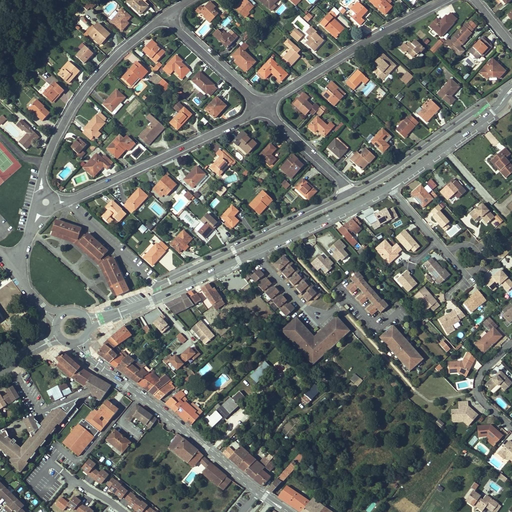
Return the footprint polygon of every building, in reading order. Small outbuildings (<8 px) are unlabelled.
[(100,1),(98,0),(89,0),(86,3),(91,8),(92,9),(100,1)] [(127,0),(127,1),(140,14),(149,5),(145,1),(146,0),(127,0)] [(243,17),(248,12),(253,6),(246,0),(243,0),(240,4),(235,9),(243,17)] [(258,0),(269,9),(270,8),(261,0),(258,0)] [(369,0),(369,1),(385,15),(392,8),(383,0),(369,0)] [(199,15),(201,13),(205,16),(206,15),(208,16),(207,18),(211,21),(218,14),(213,10),(215,8),(210,2),(203,9),(200,6),(196,11),(199,15)] [(367,11),(358,2),(354,6),(350,10),(355,14),(351,18),(359,26),(364,20),(361,17),(367,11)] [(91,8),(86,3),(82,6),(88,11),(91,8)] [(118,13),(111,21),(121,31),(128,24),(126,22),(130,17),(121,9),(118,12),(118,13)] [(446,16),(440,22),(437,19),(430,27),(441,37),(457,20),(450,13),(447,17),(446,16)] [(203,18),(209,23),(211,21),(207,18),(208,16),(206,15),(205,16),(203,18)] [(335,23),(336,21),(332,18),(331,20),(327,16),(320,23),(336,38),(343,30),(335,23)] [(81,18),(77,23),(85,30),(89,25),(81,18)] [(335,23),(343,30),(345,28),(336,21),(335,23)] [(472,22),(468,25),(473,30),(477,26),(472,22)] [(95,28),(89,35),(99,44),(105,38),(106,39),(110,35),(98,24),(94,28),(95,28)] [(459,46),(461,44),(467,39),(472,34),(471,33),(473,30),(468,25),(467,24),(454,37),(451,41),(447,45),(454,51),(459,46)] [(321,39),(316,34),(317,32),(311,27),(306,33),(309,36),(311,38),(309,41),(306,44),(314,52),(324,41),(321,39)] [(296,29),(290,35),(298,42),(303,36),(296,29)] [(221,40),(228,46),(238,37),(230,30),(226,34),(223,31),(222,33),(217,30),(213,35),(220,41),(221,40)] [(491,44),(483,37),(482,38),(490,46),(491,44)] [(481,56),(490,46),(482,38),(469,52),(477,59),(480,55),(481,56)] [(439,39),(430,49),(434,53),(443,43),(439,39)] [(144,52),(152,59),(153,58),(157,62),(165,53),(162,49),(161,51),(156,46),(157,45),(152,40),(145,47),(147,49),(144,52)] [(220,41),(227,48),(228,46),(221,40),(220,41)] [(284,58),(291,65),(300,56),(297,54),(300,51),(288,40),(285,43),(292,49),(284,58)] [(411,44),(409,47),(407,45),(405,43),(399,49),(405,54),(406,52),(413,59),(420,52),(421,53),(424,49),(415,41),(411,44)] [(76,56),(84,64),(93,53),(85,46),(86,45),(83,43),(78,48),(81,50),(76,56)] [(236,60),(247,71),(255,62),(244,51),(248,47),(244,44),(232,56),(236,60)] [(465,51),(459,46),(454,51),(460,57),(465,51)] [(483,57),(492,47),(490,46),(481,56),(483,57)] [(379,65),(381,67),(378,69),(375,73),(382,80),(396,66),(383,53),(375,61),(379,65)] [(173,69),(174,70),(175,68),(181,74),(180,75),(178,76),(181,79),(189,70),(182,63),(181,64),(180,63),(182,61),(176,55),(163,69),(168,74),(173,69)] [(291,65),(284,58),(282,59),(290,66),(291,65)] [(271,73),(281,82),(287,75),(271,59),(258,72),(265,79),(271,73)] [(499,78),(505,71),(492,59),(480,72),(487,79),(490,77),(497,77),(499,78)] [(234,63),(245,73),(247,71),(236,60),(234,63)] [(137,62),(123,78),(130,85),(137,77),(139,78),(141,80),(148,72),(137,62)] [(71,64),(66,70),(63,67),(61,70),(62,71),(58,75),(68,83),(79,71),(71,64)] [(361,82),(366,77),(358,70),(346,83),(354,90),(361,82)] [(41,76),(49,85),(55,79),(47,71),(41,76)] [(407,71),(400,79),(406,84),(413,77),(407,71)] [(207,93),(210,96),(217,89),(214,86),(214,85),(200,72),(192,80),(195,83),(192,85),(203,96),(206,93),(206,94),(207,94),(207,93)] [(130,85),(131,86),(139,78),(137,77),(130,85)] [(158,84),(165,91),(170,86),(163,79),(158,84)] [(454,100),(450,96),(459,87),(451,80),(438,94),(450,105),(454,100)] [(184,93),(192,84),(187,81),(179,89),(184,93)] [(328,101),(334,106),(343,97),(336,90),(338,88),(332,82),(326,88),(327,89),(324,94),(330,99),(328,101)] [(58,94),(60,95),(63,91),(55,83),(44,94),(51,102),(58,94)] [(354,90),(346,83),(344,85),(351,92),(354,90)] [(383,96),(386,93),(380,87),(377,90),(383,96)] [(336,90),(343,97),(346,94),(338,88),(336,90)] [(186,96),(178,89),(176,92),(184,98),(186,96)] [(125,98),(116,90),(103,104),(111,112),(114,110),(117,112),(123,105),(120,103),(125,98)] [(395,97),(399,101),(404,96),(400,92),(395,97)] [(309,111),(313,115),(320,108),(315,104),(313,107),(306,101),(309,98),(304,93),(299,99),(294,104),(305,115),(309,111)] [(51,102),(52,103),(60,95),(58,94),(51,102)] [(217,113),(225,104),(217,97),(205,109),(215,119),(219,114),(217,113)] [(37,100),(29,109),(36,116),(36,115),(43,121),(50,114),(44,109),(45,108),(37,100)] [(439,108),(431,101),(428,103),(423,109),(418,115),(426,122),(439,108)] [(177,130),(191,114),(178,103),(174,108),(179,113),(170,123),(177,130)] [(217,113),(219,114),(227,106),(225,104),(217,113)] [(100,113),(97,117),(104,122),(107,119),(100,113)] [(148,146),(151,142),(149,140),(159,130),(154,125),(157,121),(149,114),(146,118),(152,123),(139,137),(148,146)] [(410,131),(411,131),(418,123),(410,115),(396,131),(405,138),(407,135),(406,134),(410,131)] [(96,116),(84,129),(85,130),(93,137),(96,140),(101,134),(97,131),(105,123),(97,117),(96,116)] [(318,129),(324,136),(334,126),(331,123),(327,126),(317,117),(308,126),(315,132),(318,129)] [(17,124),(20,128),(21,127),(25,123),(21,120),(17,124)] [(151,142),(164,128),(157,121),(154,125),(159,130),(149,140),(151,142)] [(31,144),(38,136),(25,123),(21,127),(28,133),(19,142),(26,149),(31,144)] [(389,135),(383,129),(371,142),(383,152),(389,146),(385,143),(392,137),(389,134),(389,135)] [(85,130),(83,133),(90,140),(93,137),(85,130)] [(239,145),(247,154),(257,144),(242,132),(238,136),(239,136),(233,142),(237,147),(239,145)] [(32,145),(40,137),(38,136),(31,144),(32,145)] [(125,147),(127,149),(129,151),(135,144),(127,136),(124,139),(120,136),(107,149),(115,157),(125,147)] [(75,141),(76,142),(74,144),(70,147),(77,153),(78,154),(82,150),(86,145),(78,137),(75,141)] [(328,148),(339,158),(347,150),(335,140),(328,148)] [(271,165),(276,159),(271,154),(276,149),(270,144),(260,155),(271,165)] [(115,157),(117,159),(127,149),(125,147),(115,157)] [(502,170),(500,171),(506,178),(511,172),(511,167),(505,159),(510,154),(505,148),(496,156),(498,157),(494,161),(502,170)] [(367,161),(368,163),(369,164),(375,157),(366,149),(360,155),(357,152),(350,160),(360,169),(367,161)] [(232,162),(222,152),(220,150),(217,153),(221,157),(211,167),(219,175),(232,162)] [(222,152),(232,162),(234,159),(224,150),(222,152)] [(102,165),(104,166),(107,169),(110,166),(97,154),(84,168),(93,176),(99,170),(99,169),(102,165)] [(288,171),(293,176),(303,165),(297,159),(293,155),(281,168),(286,173),(288,171)] [(498,157),(496,156),(491,161),(500,171),(502,170),(494,161),(498,157)] [(360,169),(362,170),(368,163),(367,161),(360,169)] [(93,176),(94,177),(104,166),(102,165),(99,169),(99,170),(93,176)] [(184,180),(193,187),(195,185),(205,174),(197,166),(184,180)] [(207,176),(205,174),(195,185),(197,187),(207,176)] [(164,193),(166,196),(176,185),(166,176),(154,189),(161,196),(164,193)] [(294,187),(308,199),(316,191),(302,179),(294,187)] [(447,185),(448,186),(445,189),(441,192),(448,200),(454,194),(458,198),(465,191),(456,181),(455,182),(453,180),(447,185)] [(424,188),(421,184),(411,193),(423,207),(433,198),(428,193),(424,188)] [(221,195),(227,189),(223,186),(218,191),(221,195)] [(127,202),(135,210),(148,196),(140,188),(127,202)] [(109,192),(102,196),(106,203),(114,199),(109,192)] [(263,205),(270,199),(262,192),(250,205),(259,214),(266,207),(263,205)] [(263,205),(266,207),(272,200),(270,199),(263,205)] [(119,222),(126,213),(112,201),(106,207),(109,210),(102,217),(109,224),(113,219),(110,217),(112,215),(119,222)] [(439,204),(431,211),(434,215),(433,216),(442,228),(447,224),(449,222),(439,211),(442,208),(439,204)] [(484,218),(488,223),(494,217),(482,204),(474,210),(469,214),(474,221),(479,216),(481,218),(482,217),(483,219),(484,218)] [(238,211),(232,206),(222,217),(233,227),(239,221),(233,216),(238,211)] [(375,216),(380,226),(391,219),(386,210),(375,216)] [(197,232),(205,239),(218,224),(211,217),(197,232)] [(346,223),(343,226),(349,234),(353,231),(356,234),(360,229),(357,227),(360,224),(355,218),(347,224),(346,223)] [(76,242),(80,231),(81,229),(73,226),(74,224),(68,222),(67,224),(56,220),(52,231),(76,242)] [(142,224),(138,229),(143,234),(147,229),(142,224)] [(353,246),(357,243),(349,234),(343,226),(338,230),(353,246)] [(412,249),(417,244),(405,230),(397,237),(409,251),(412,249)] [(114,286),(103,262),(111,258),(106,253),(100,260),(80,242),(86,235),(80,231),(76,242),(52,231),(51,235),(75,243),(99,265),(114,296),(118,295),(114,286)] [(192,239),(184,231),(171,245),(179,252),(182,249),(187,244),(192,239)] [(88,233),(86,235),(80,242),(100,260),(106,253),(108,251),(101,246),(102,245),(97,240),(96,241),(88,233)] [(397,254),(402,249),(397,243),(390,249),(384,242),(376,249),(381,255),(383,254),(385,253),(389,258),(387,259),(386,260),(389,263),(398,255),(397,254)] [(153,265),(165,251),(157,244),(155,246),(152,243),(147,248),(150,251),(144,257),(153,265)] [(333,261),(337,265),(340,268),(343,265),(336,258),(338,256),(330,247),(321,255),(329,265),(333,261)] [(293,277),(289,281),(293,286),(298,281),(300,284),(296,288),(300,293),(305,289),(307,292),(303,296),(308,302),(312,298),(315,300),(317,299),(320,296),(321,295),(318,292),(316,294),(311,289),(313,287),(310,283),(308,286),(304,281),(306,279),(304,276),(301,278),(297,274),(299,271),(297,268),(294,271),(290,266),(293,264),(290,261),(288,262),(283,257),(274,265),(279,270),(284,266),(287,269),(282,273),(286,278),(291,274),(293,277)] [(442,269),(443,268),(436,260),(435,261),(432,257),(425,264),(428,267),(428,268),(433,275),(440,283),(448,277),(442,269)] [(103,262),(114,286),(124,282),(121,274),(122,273),(120,267),(118,268),(113,258),(111,258),(103,262)] [(442,269),(448,277),(451,275),(444,267),(443,268),(442,269)] [(288,315),(294,309),(289,303),(288,305),(285,302),(287,301),(282,295),(280,297),(277,294),(279,292),(274,287),(272,288),(270,285),(271,284),(266,278),(265,280),(262,277),(264,276),(259,270),(252,276),(249,273),(248,274),(243,278),(246,282),(250,278),(255,283),(256,283),(259,285),(258,286),(263,291),(264,291),(266,294),(271,300),(272,299),(274,302),(273,303),(278,308),(279,308),(282,310),(281,311),(286,317),(288,315)] [(500,282),(508,290),(511,285),(511,283),(500,270),(492,277),(491,276),(484,282),(489,288),(493,285),(496,282),(498,284),(499,283),(500,282)] [(380,313),(388,306),(358,271),(349,278),(352,281),(345,287),(351,294),(358,288),(362,293),(356,298),(362,305),(368,299),(372,304),(365,309),(371,317),(378,310),(380,313)] [(397,279),(408,291),(417,283),(408,274),(409,274),(407,271),(397,279)] [(124,282),(114,286),(118,295),(118,296),(130,290),(127,283),(125,284),(124,282)] [(499,283),(506,291),(508,290),(500,282),(499,283)] [(201,289),(212,306),(222,299),(214,289),(213,291),(208,284),(201,289)] [(424,306),(426,309),(436,300),(424,287),(414,295),(416,298),(420,298),(424,303),(424,306)] [(474,292),(475,293),(470,297),(463,303),(470,312),(485,299),(477,289),(474,292)] [(191,291),(185,294),(189,299),(191,298),(195,304),(201,300),(196,294),(195,295),(191,291)] [(193,304),(189,299),(185,294),(164,304),(173,314),(193,304)] [(155,319),(162,314),(157,308),(150,311),(155,319)] [(451,314),(444,319),(443,318),(439,320),(446,330),(460,321),(454,311),(450,313),(451,314)] [(489,316),(483,322),(487,325),(489,323),(492,320),(489,316)] [(294,322),(290,326),(289,325),(283,331),(287,334),(286,335),(294,344),(295,344),(298,347),(297,348),(300,351),(301,351),(305,354),(304,355),(309,361),(311,359),(314,363),(321,358),(320,357),(324,353),(324,354),(330,349),(330,348),(334,344),(334,345),(346,334),(345,333),(348,330),(336,317),(333,320),(325,328),(322,330),(317,334),(319,336),(314,340),(311,336),(312,336),(308,332),(308,333),(304,329),(305,328),(296,319),(293,321),(294,322)] [(324,327),(325,328),(333,320),(332,319),(324,327)] [(494,328),(497,325),(492,320),(489,323),(494,327),(494,328)] [(214,336),(200,321),(192,329),(195,332),(196,331),(202,337),(200,339),(205,345),(214,336)] [(410,371),(424,359),(393,324),(379,337),(410,371)] [(148,336),(151,332),(147,325),(143,327),(142,328),(148,336)] [(118,345),(120,344),(132,336),(124,326),(111,338),(118,345)] [(496,339),(497,340),(502,336),(494,328),(494,327),(476,344),(484,352),(488,348),(487,347),(496,339)] [(163,334),(165,336),(171,330),(168,328),(163,334)] [(177,337),(183,343),(186,340),(180,334),(177,337)] [(105,345),(112,350),(116,347),(117,346),(118,345),(111,338),(103,344),(105,345)] [(487,347),(488,348),(497,340),(496,339),(487,347)] [(443,341),(439,344),(446,352),(450,348),(443,341)] [(116,347),(112,350),(105,345),(97,354),(110,363),(120,354),(117,350),(118,349),(116,347)] [(71,378),(80,368),(62,352),(56,359),(59,362),(57,366),(71,378)] [(120,354),(110,363),(117,368),(126,359),(121,355),(120,354)] [(163,360),(171,369),(173,367),(177,370),(184,364),(175,354),(172,357),(170,354),(163,360)] [(128,357),(126,359),(117,368),(122,372),(134,361),(128,356),(128,357)] [(144,364),(137,358),(134,361),(137,363),(134,367),(138,371),(144,364)] [(470,366),(472,367),(474,363),(464,359),(462,362),(461,362),(448,362),(449,372),(458,372),(458,370),(461,371),(466,373),(470,366)] [(285,364),(290,370),(295,366),(289,360),(285,364)] [(142,369),(146,365),(144,364),(138,371),(134,367),(137,363),(134,361),(122,372),(131,379),(142,369)] [(264,362),(249,376),(256,383),(271,369),(264,362)] [(146,365),(142,369),(146,374),(152,369),(147,364),(146,365)] [(458,372),(467,377),(472,367),(470,366),(466,373),(461,371),(458,370),(458,372)] [(85,386),(92,375),(82,369),(80,368),(71,378),(70,379),(72,381),(73,379),(85,386)] [(142,369),(131,379),(138,384),(153,370),(152,369),(146,374),(142,369)] [(167,384),(169,382),(170,381),(164,375),(160,380),(153,374),(154,372),(153,370),(138,384),(154,396),(167,384)] [(485,385),(491,391),(497,385),(498,386),(499,385),(501,387),(505,390),(511,383),(511,382),(501,370),(485,385)] [(195,375),(193,372),(189,375),(189,376),(183,381),(185,384),(195,375)] [(350,380),(354,384),(359,379),(355,374),(350,380)] [(89,387),(102,381),(92,375),(85,386),(88,388),(89,387)] [(229,394),(235,400),(252,384),(246,378),(229,394)] [(397,390),(400,386),(395,380),(390,385),(397,390)] [(101,389),(109,385),(105,383),(102,381),(89,387),(91,390),(92,393),(101,389)] [(58,386),(63,397),(71,393),(66,382),(58,386)] [(207,382),(198,390),(199,391),(202,389),(205,386),(207,387),(210,385),(207,382)] [(300,399),(306,405),(321,389),(314,383),(300,399)] [(172,390),(167,384),(154,396),(160,400),(172,390)] [(95,397),(101,401),(111,387),(109,385),(101,389),(95,397)] [(493,394),(501,387),(499,385),(498,386),(497,385),(491,391),(493,394)] [(52,389),(57,400),(63,397),(58,386),(52,389)] [(0,410),(0,411),(10,405),(20,399),(13,387),(5,392),(8,395),(1,399),(0,396),(0,410)] [(48,391),(53,402),(57,400),(52,389),(48,391)] [(101,389),(92,393),(94,396),(95,397),(101,389)] [(171,399),(166,403),(165,404),(175,413),(185,402),(187,400),(184,397),(185,396),(181,391),(180,392),(175,395),(171,399)] [(222,406),(230,414),(239,406),(231,398),(230,398),(229,397),(224,401),(226,403),(222,406)] [(45,439),(47,436),(50,433),(52,430),(54,427),(58,423),(60,425),(67,416),(68,414),(70,416),(72,414),(74,416),(79,410),(75,406),(76,404),(79,400),(78,399),(65,405),(64,406),(62,409),(60,408),(57,412),(55,411),(54,412),(53,411),(51,414),(52,415),(48,420),(46,419),(40,427),(38,429),(36,424),(37,423),(38,422),(33,418),(33,417),(33,416),(24,420),(32,436),(31,437),(33,438),(28,444),(26,443),(21,449),(20,451),(15,448),(16,447),(7,440),(6,441),(4,439),(5,437),(7,436),(9,436),(5,428),(1,430),(0,430),(0,448),(2,450),(5,453),(8,455),(12,458),(11,460),(21,471),(28,463),(26,461),(30,457),(32,454),(34,452),(38,447),(40,445),(45,439)] [(94,410),(93,411),(85,421),(89,424),(93,424),(93,430),(96,429),(99,431),(100,432),(105,426),(104,424),(107,424),(118,410),(107,401),(97,412),(94,410)] [(190,425),(202,413),(198,409),(196,412),(191,407),(186,403),(185,402),(175,413),(190,425)] [(463,416),(471,424),(479,415),(471,409),(469,411),(467,409),(468,407),(468,402),(459,402),(459,409),(452,410),(452,419),(461,419),(463,416)] [(54,412),(55,411),(57,412),(60,408),(62,409),(64,406),(53,410),(52,410),(50,413),(50,415),(46,419),(48,420),(52,415),(51,414),(53,411),(54,412)] [(222,418),(224,420),(230,414),(222,406),(221,407),(218,410),(216,412),(222,418)] [(149,428),(150,429),(157,419),(140,407),(133,416),(149,428)] [(222,418),(216,412),(210,418),(208,416),(205,419),(213,427),(222,418)] [(463,421),(469,426),(471,424),(463,416),(461,419),(452,419),(452,421),(463,421)] [(82,421),(65,441),(72,448),(71,449),(77,455),(93,436),(94,437),(99,431),(96,429),(93,430),(93,424),(89,424),(85,421),(84,423),(82,421)] [(491,439),(496,444),(503,437),(500,435),(501,433),(493,426),(491,428),(489,426),(478,427),(478,437),(488,436),(491,439)] [(125,441),(126,440),(119,434),(118,435),(114,432),(107,441),(115,447),(123,453),(130,444),(125,441)] [(206,459),(193,447),(179,435),(169,448),(168,449),(170,450),(171,449),(193,467),(199,461),(204,465),(205,463),(209,466),(207,468),(203,473),(223,490),(225,488),(221,484),(227,476),(216,468),(206,459)] [(20,451),(21,449),(14,443),(11,441),(8,438),(7,436),(5,437),(4,439),(6,441),(7,440),(16,447),(15,448),(20,451)] [(93,436),(77,455),(79,456),(94,437),(93,436)] [(235,441),(229,447),(235,453),(241,446),(235,441)] [(511,442),(510,441),(504,447),(506,449),(503,453),(501,451),(498,454),(504,459),(506,456),(511,461),(511,442)] [(241,446),(235,453),(229,447),(223,454),(238,467),(248,455),(249,454),(241,446)] [(266,459),(270,462),(273,458),(275,456),(278,452),(275,449),(266,459)] [(305,456),(301,452),(277,479),(281,482),(289,474),(305,456)] [(244,472),(256,461),(248,455),(238,467),(243,471),(244,472)] [(93,467),(96,463),(88,457),(80,469),(100,485),(109,474),(102,469),(99,472),(93,467)] [(264,468),(265,467),(270,462),(266,459),(260,465),(264,468)] [(260,465),(256,461),(244,472),(254,480),(262,471),(264,468),(260,465)] [(270,462),(265,467),(270,472),(273,469),(271,468),(273,466),(274,465),(270,462)] [(262,471),(254,480),(263,486),(271,478),(262,471)] [(507,479),(500,474),(498,476),(505,482),(507,479)] [(225,488),(232,480),(227,476),(221,484),(225,488)] [(136,511),(156,511),(111,478),(104,487),(136,511)] [(277,479),(267,490),(272,492),(281,482),(277,479)] [(27,511),(28,511),(27,511),(23,511),(21,509),(24,507),(19,502),(20,500),(19,499),(17,497),(16,499),(11,495),(6,490),(8,488),(7,487),(5,485),(3,487),(0,484),(0,499),(2,498),(8,504),(3,509),(5,511),(12,511),(14,510),(15,511),(27,511)] [(287,486),(278,497),(300,511),(301,511),(310,502),(287,486)] [(488,510),(494,501),(486,495),(482,501),(478,498),(480,496),(473,491),(465,501),(472,506),(473,505),(476,507),(477,505),(483,510),(485,507),(488,510)] [(74,511),(92,511),(94,511),(73,496),(66,506),(74,511)] [(331,511),(323,507),(313,498),(310,502),(301,511),(331,511)] [(373,498),(365,511),(366,511),(370,511),(378,501),(373,498)] [(494,501),(488,510),(491,511),(492,511),(498,504),(494,501)]
